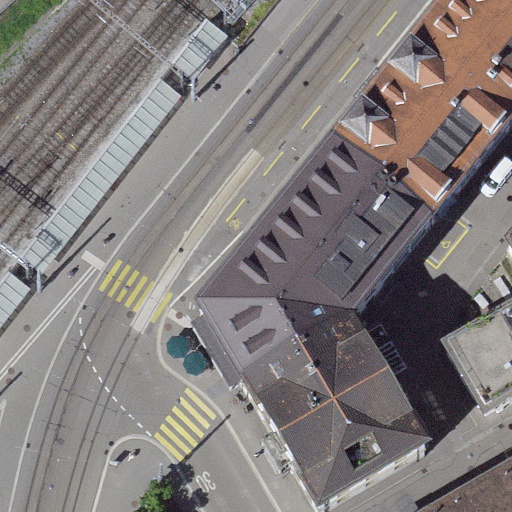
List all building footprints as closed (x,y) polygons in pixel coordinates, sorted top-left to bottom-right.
[(341,165),(439,242),(511,150),(511,0),(471,0),(422,62),(341,165)] [(209,23),(21,263),(43,281),(230,41),(209,23)] [(358,343),(439,242),(341,165),(275,249),(207,334),(249,406),(358,343)] [(0,333),(29,296),(8,280),(0,289),(0,333)] [(511,406),(511,317),(446,356),(485,422),(511,406)] [(358,343),(249,406),(287,472),(309,511),(358,511),(431,470),(358,343)] [(511,511),(511,484),(462,511),(511,511)]
